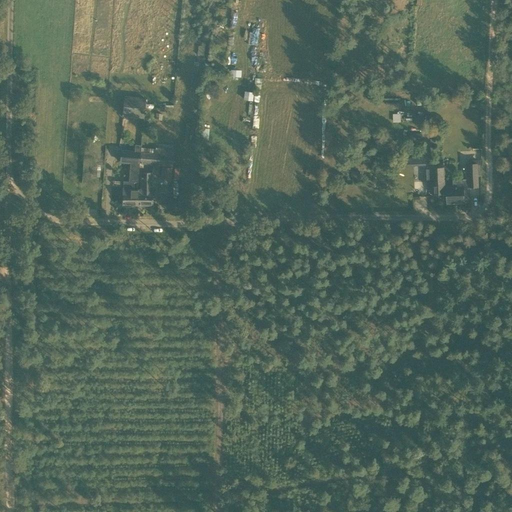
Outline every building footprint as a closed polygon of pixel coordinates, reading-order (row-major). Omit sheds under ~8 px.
[(252,100),(253,92),(245,91),(244,99),(252,100)] [(146,99),(124,96),(122,116),(143,119),(146,99)] [(139,164),(140,152),(141,147),(141,146),(135,145),(134,152),(121,151),(120,162),(130,163),(129,181),(123,181),(123,206),(137,206),(137,191),(133,191),(133,182),(138,182),(139,164)] [(140,152),(139,164),(143,164),(152,165),(159,165),(172,166),(173,155),(140,152)] [(426,164),(426,155),(406,156),(406,165),(426,164)] [(470,177),(478,176),(477,164),(469,165),(470,177)] [(471,186),(470,186),(470,187),(447,188),(447,190),(445,190),(444,168),(432,169),(433,194),(447,194),(447,203),(471,202),(471,187),(471,186)] [(152,188),(152,175),(151,172),(140,172),(140,189),(137,189),(137,191),(137,206),(152,206),(152,188)]
